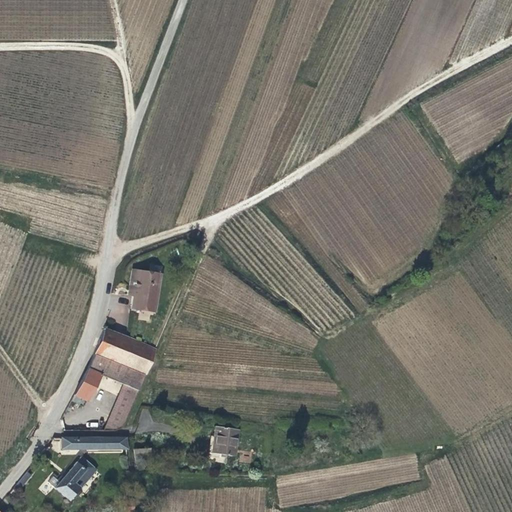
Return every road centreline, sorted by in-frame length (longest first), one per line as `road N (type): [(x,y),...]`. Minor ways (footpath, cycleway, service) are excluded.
road 1 (track): [(184,0),(126,138),(101,256),(275,186),(454,60),(511,35)]
road 2 (residential): [(101,256),(85,329),(0,483)]
road 3 (track): [(126,138),(123,70),(90,45),(0,45)]
